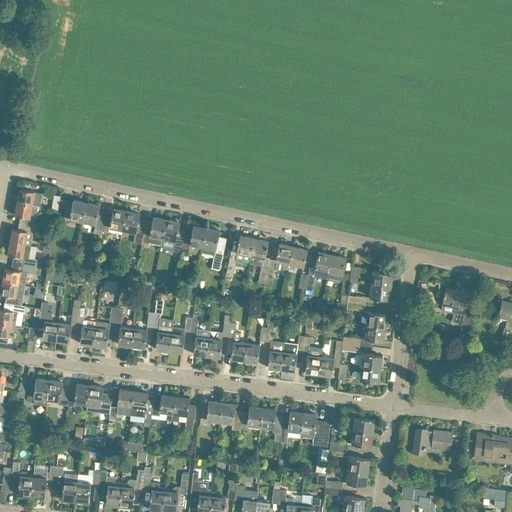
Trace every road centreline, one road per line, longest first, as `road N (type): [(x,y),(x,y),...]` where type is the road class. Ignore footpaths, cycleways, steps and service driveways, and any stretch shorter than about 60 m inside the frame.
road 1 (residential): [(406,250),(7,167)]
road 2 (residential): [(391,408),(0,354)]
road 3 (residential): [(391,408),(406,250)]
